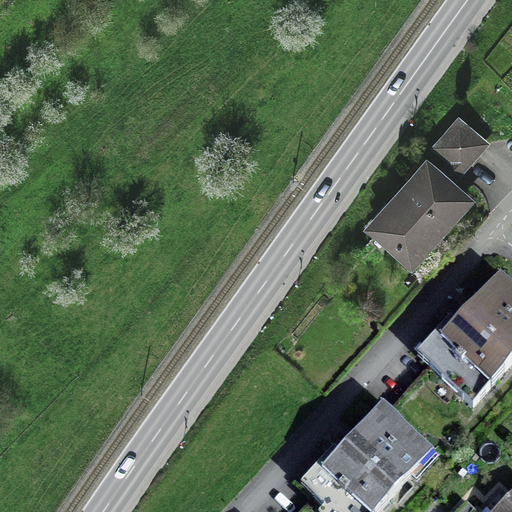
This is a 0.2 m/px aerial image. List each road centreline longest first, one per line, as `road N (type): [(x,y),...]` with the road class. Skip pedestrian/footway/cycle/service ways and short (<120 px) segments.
road 1 (secondary): [(104,511),(468,0)]
road 2 (residential): [(236,511),(491,233)]
